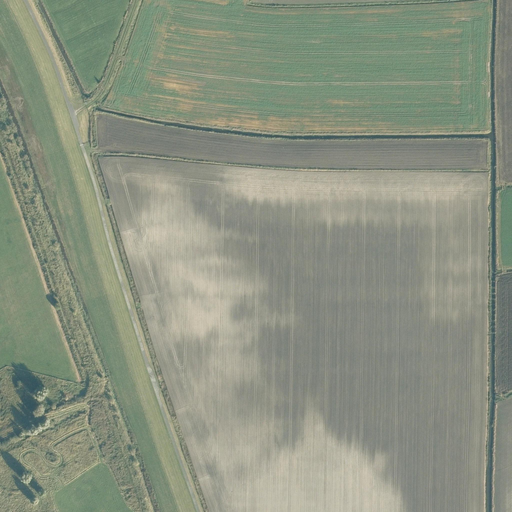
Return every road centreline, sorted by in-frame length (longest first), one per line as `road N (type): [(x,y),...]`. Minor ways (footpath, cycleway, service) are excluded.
road 1 (track): [(198,511),(72,115),(24,0)]
road 2 (track): [(135,0),(102,93),(72,115)]
